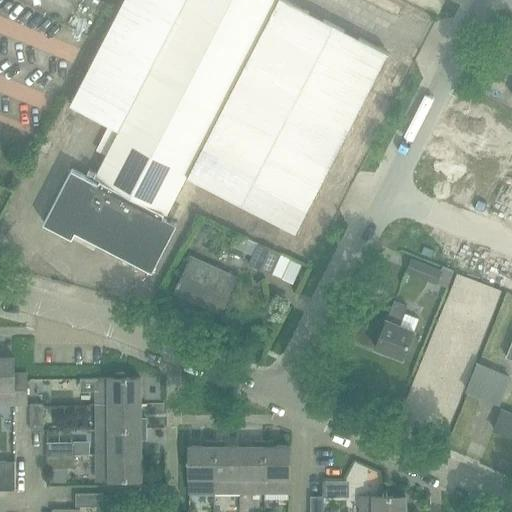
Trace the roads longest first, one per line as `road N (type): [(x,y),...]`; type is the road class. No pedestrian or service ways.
road 1 (tertiary): [(289,408),(0,297)]
road 2 (tertiary): [(511,501),(289,408)]
road 3 (residential): [(289,408),(391,196)]
road 4 (residential): [(391,196),(488,0)]
road 5 (residential): [(391,196),(511,247)]
